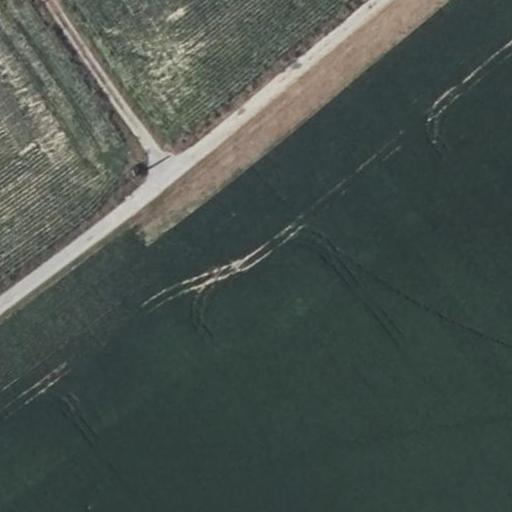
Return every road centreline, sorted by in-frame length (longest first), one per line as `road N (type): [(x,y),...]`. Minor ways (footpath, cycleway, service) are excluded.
road 1 (unclassified): [(0,303),(378,0)]
road 2 (unknown): [(169,167),(44,0)]
